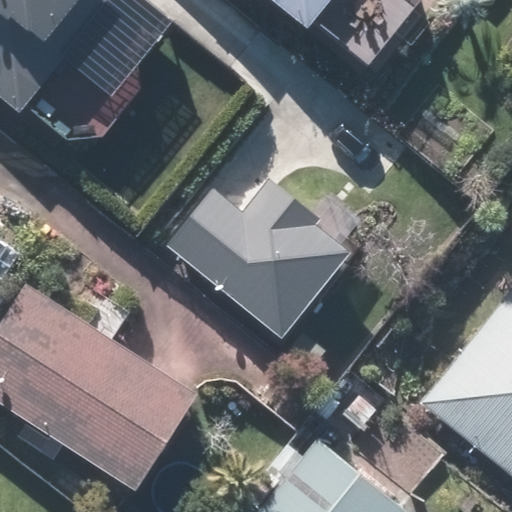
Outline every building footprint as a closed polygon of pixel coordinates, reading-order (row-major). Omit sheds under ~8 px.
[(0,0),(0,92),(23,111),(72,49),(55,36),(83,0),(0,0)] [(277,0),(312,28),(334,0),(277,0)] [(214,188),(167,246),(282,337),(350,251),(316,223),(320,218),(270,178),(243,211),(214,188)] [(27,284),(0,327),(0,399),(140,486),(199,390),(27,284)] [(511,288),(421,404),(511,475),(511,288)] [(257,511),(410,511),(317,438),(257,511)]
